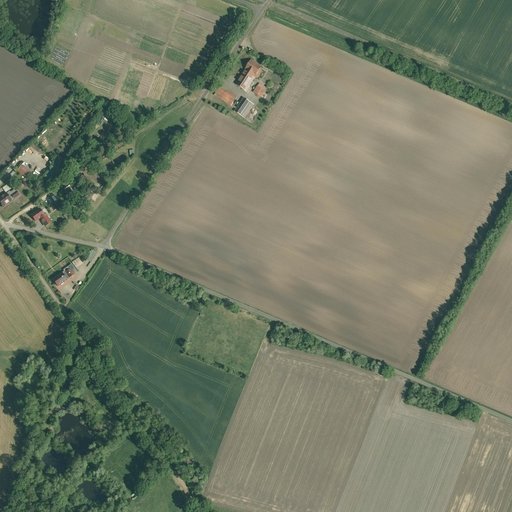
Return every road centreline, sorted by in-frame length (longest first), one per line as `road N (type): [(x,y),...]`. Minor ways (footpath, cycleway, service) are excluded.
road 1 (unclassified): [(511,416),(105,242)]
road 2 (unclassified): [(261,9),(105,242)]
road 3 (track): [(205,511),(68,312)]
